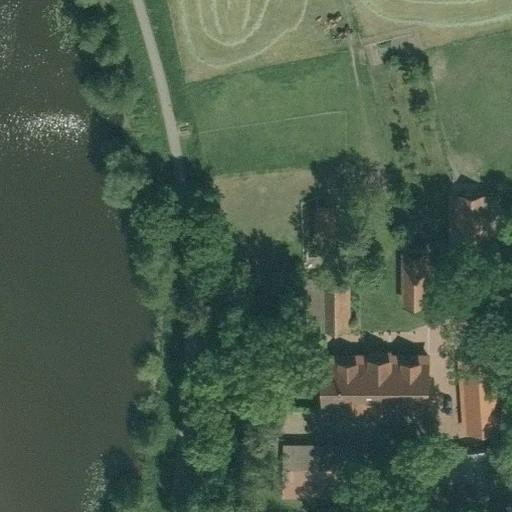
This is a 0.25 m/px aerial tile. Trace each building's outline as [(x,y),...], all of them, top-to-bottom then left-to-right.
[(489,174),(445,177),(449,233),(493,230),(489,174)] [(398,230),(398,284),(425,284),(425,230),(398,230)] [(351,328),(351,274),(304,274),(304,328),(351,328)] [(335,351),(334,405),(440,409),(442,355),(335,351)] [(463,383),(465,413),(488,412),(486,382),(463,383)] [(283,429),(284,478),(351,478),(351,429),(283,429)] [(482,451),(433,451),(433,476),(482,476),(482,451)]
